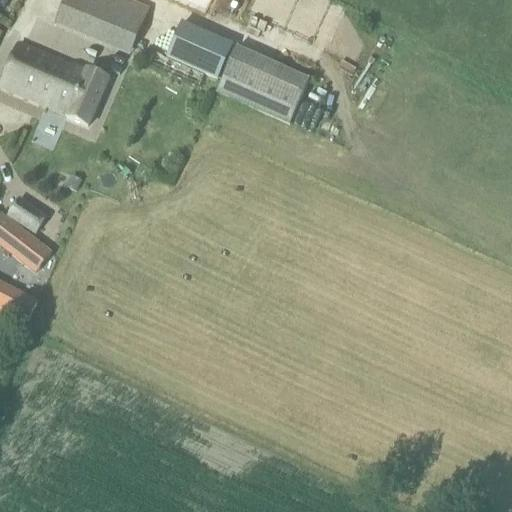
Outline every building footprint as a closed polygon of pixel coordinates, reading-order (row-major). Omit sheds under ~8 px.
[(0,0),(0,7),(4,9),(8,0),(0,0)] [(120,0),(66,0),(62,12),(135,42),(147,11),(120,0)] [(181,24),(166,59),(205,75),(218,81),(232,47),(181,24)] [(18,45),(15,51),(0,85),(0,87),(66,117),(65,119),(87,128),(108,81),(85,71),(84,74),(18,45)] [(237,50),(218,92),(290,124),(308,82),(237,50)] [(7,219),(35,238),(48,218),(19,199),(7,219)] [(51,257),(0,218),(0,217),(0,247),(37,276),(51,257)] [(0,314),(25,327),(36,306),(7,290),(1,301),(0,300),(0,314)]
